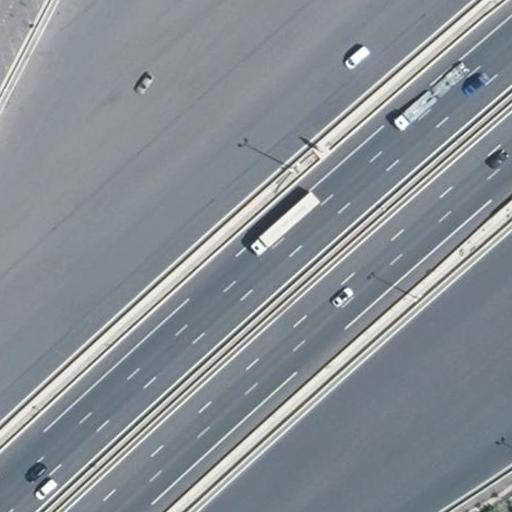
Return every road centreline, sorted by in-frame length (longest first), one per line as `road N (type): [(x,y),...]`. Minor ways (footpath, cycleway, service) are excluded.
road 1 (motorway): [(511,50),(0,509)]
road 2 (motorway): [(103,511),(511,145)]
road 3 (motorway): [(220,0),(0,289)]
road 4 (motorway): [(298,511),(511,340)]
